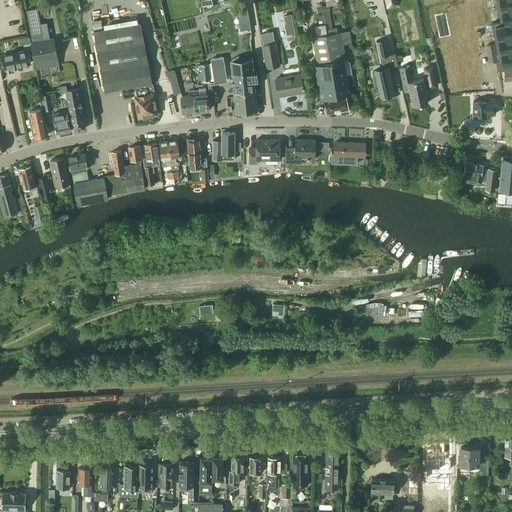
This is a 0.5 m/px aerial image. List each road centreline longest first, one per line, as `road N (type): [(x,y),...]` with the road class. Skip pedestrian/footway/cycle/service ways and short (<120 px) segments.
road 1 (tertiary): [(0,163),(203,121),(371,122),(511,148)]
road 2 (tertiary): [(0,435),(511,403)]
road 3 (unknown): [(112,135),(88,32),(89,0)]
road 4 (unknown): [(131,0),(154,44),(173,126)]
